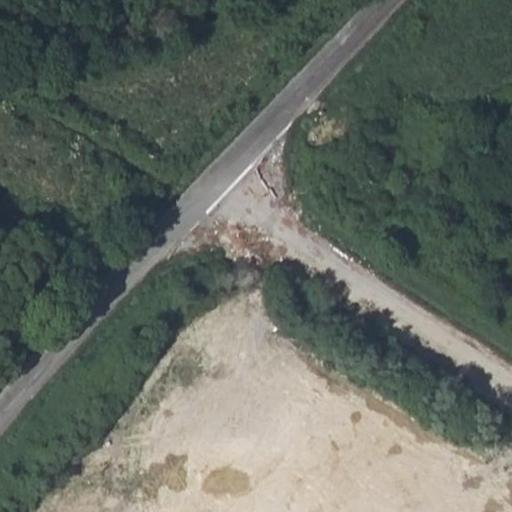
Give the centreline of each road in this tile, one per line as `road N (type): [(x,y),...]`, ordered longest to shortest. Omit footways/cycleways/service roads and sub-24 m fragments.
road 1 (unclassified): [(214,182),(511,397)]
road 2 (unclassified): [(0,404),(118,271),(214,182)]
road 3 (unclassified): [(404,0),(214,182)]
